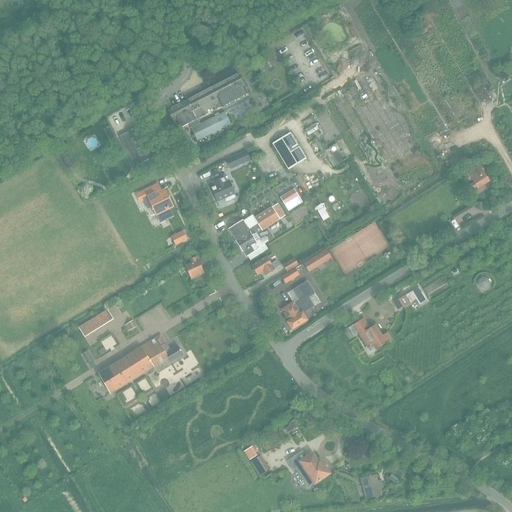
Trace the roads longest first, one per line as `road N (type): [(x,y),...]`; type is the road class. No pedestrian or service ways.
road 1 (unclassified): [(281,350),(239,294),(155,117),(158,100),(188,68),(151,0)]
road 2 (tertiary): [(511,509),(340,409),(281,350)]
road 3 (tertiary): [(281,350),(511,206)]
